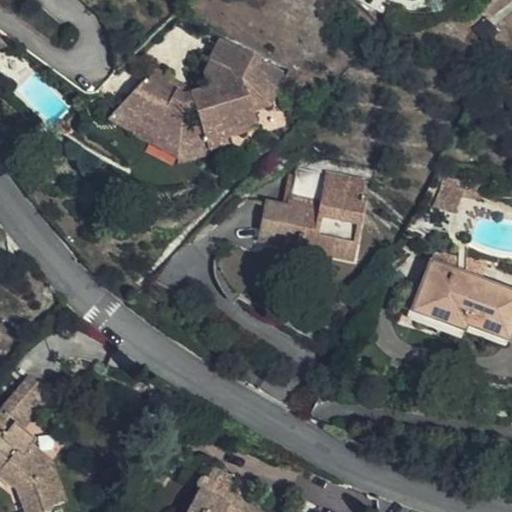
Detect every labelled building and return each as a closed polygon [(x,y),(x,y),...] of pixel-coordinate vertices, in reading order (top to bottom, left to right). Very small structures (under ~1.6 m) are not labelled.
[(0,41),(0,47),(5,52),(9,51),(0,41)] [(143,82),(118,111),(153,130),(150,138),(177,153),(175,162),(175,168),(208,158),(207,153),(225,148),(222,136),(255,125),(249,105),(263,100),(270,86),(279,90),(287,74),(222,42),(204,76),(209,93),(183,98),(164,89),(169,80),(153,72),(147,84),(143,82)] [(153,130),(118,111),(107,123),(132,136),(131,140),(175,162),(177,153),(150,138),(153,130)] [(267,204),(263,219),(258,238),(301,250),(305,236),(328,241),(324,255),(347,261),(363,201),(358,200),(361,185),(327,176),(319,205),(288,196),(284,209),(267,204)] [(305,236),(301,250),(324,255),(328,241),(305,236)] [(511,338),(511,288),(456,269),(454,274),(429,265),(412,309),(471,330),(473,324),(511,338)] [(10,400),(32,419),(52,397),(30,378),(10,400)] [(22,431),(32,419),(10,400),(0,412),(0,470),(1,472),(0,472),(0,479),(16,494),(22,511),(49,511),(49,510),(64,506),(51,464),(31,447),(35,442),(22,431)] [(260,511),(228,496),(236,480),(219,472),(207,494),(197,490),(185,511),(260,511)]
